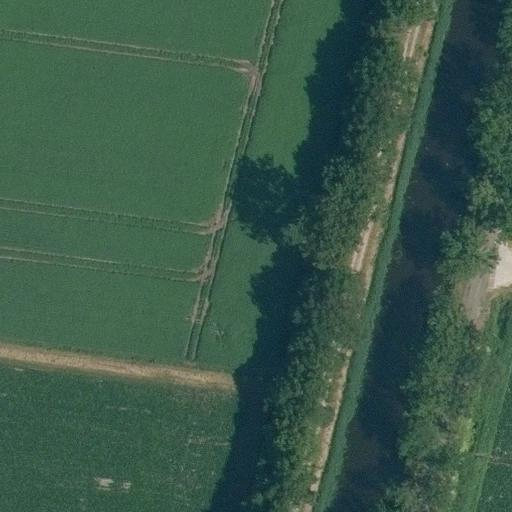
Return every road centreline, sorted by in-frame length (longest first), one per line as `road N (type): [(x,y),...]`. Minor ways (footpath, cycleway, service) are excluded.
road 1 (track): [(305,511),(425,0)]
road 2 (unclassified): [(420,511),(511,140)]
